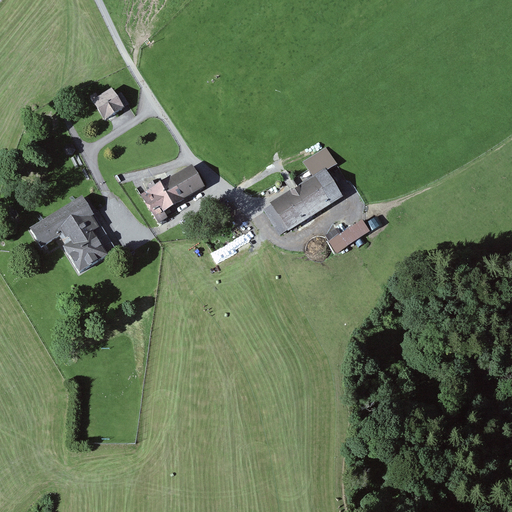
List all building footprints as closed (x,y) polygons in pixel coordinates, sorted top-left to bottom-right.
[(98,96),(91,100),(106,123),(126,110),(115,92),(101,101),(98,96)] [(149,192),(139,198),(158,228),(168,222),(165,217),(206,193),(191,168),(161,187),(159,183),(147,190),(149,192)] [(334,172),(267,213),(284,240),(351,199),(334,172)] [(101,222),(84,197),(32,233),(45,251),(62,239),(68,247),(65,249),(82,274),(86,271),(89,275),(111,259),(108,255),(112,253),(106,243),(108,241),(103,234),(100,236),(97,233),(103,229),(99,223),(101,222)] [(223,199),(213,206),(224,221),(234,215),(223,199)] [(371,223),(337,244),(344,256),(378,235),(371,223)]
